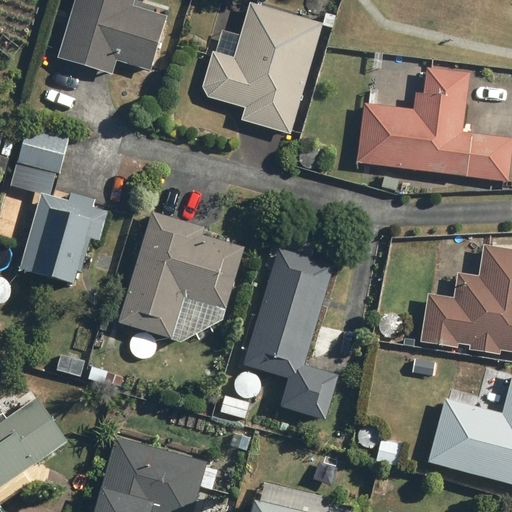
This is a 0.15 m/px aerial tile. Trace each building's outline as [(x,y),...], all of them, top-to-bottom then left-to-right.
[(0,0),(0,32),(26,41),(38,0),(0,0)] [(70,0),(53,57),(108,74),(113,59),(146,69),(166,4),(154,0),(70,0)] [(241,107),(238,119),(287,133),(318,23),(246,3),(236,35),(219,30),(213,52),(209,51),(199,87),(207,89),(205,97),(241,107)] [(352,161),(504,181),(510,138),(458,131),(465,72),(423,67),(420,93),(412,92),(409,109),(360,103),(352,161)] [(65,138),(25,126),(15,162),(55,173),(65,138)] [(402,181),(375,176),(372,189),(388,192),(389,189),(400,191),(402,181)] [(37,194),(16,267),(68,282),(81,237),(96,241),(104,211),(89,206),(91,199),(68,192),(65,202),(37,194)] [(239,247),(198,235),(200,227),(148,211),(114,323),(175,342),(217,319),(239,247)] [(466,345),(465,348),(496,353),(497,349),(511,351),(511,249),(480,244),(475,276),(453,273),(449,298),(424,294),(416,343),(453,349),(454,343),(466,345)] [(275,248),(239,364),(285,379),(277,405),(321,419),(335,375),(300,364),(330,265),(275,248)] [(0,276),(0,307),(2,308),(4,307),(6,305),(9,303),(10,301),(12,299),(13,297),(13,294),(13,291),(13,288),(12,286),(11,283),(9,281),(7,279),(5,278),(2,277),(0,276)] [(385,285),(381,310),(398,313),(403,288),(385,285)] [(391,347),(387,368),(410,372),(414,351),(391,347)] [(62,355),(58,370),(77,376),(81,361),(62,355)] [(89,366),(85,379),(100,385),(105,371),(89,366)] [(441,397),(423,462),(511,485),(511,370),(510,370),(499,412),(441,397)] [(120,377),(107,372),(104,382),(117,386),(120,377)] [(217,411),(241,418),(246,402),(221,395),(217,411)] [(0,500),(27,483),(19,472),(61,443),(31,398),(1,418),(0,416),(0,500)] [(235,431),(231,447),(246,451),(250,434),(235,431)] [(202,466),(203,461),(112,436),(98,488),(95,487),(88,511),(144,511),(146,511),(189,511),(196,486),(209,490),(214,469),(202,466)] [(352,511),(327,506),(329,499),(252,480),(244,511),(352,511)]
